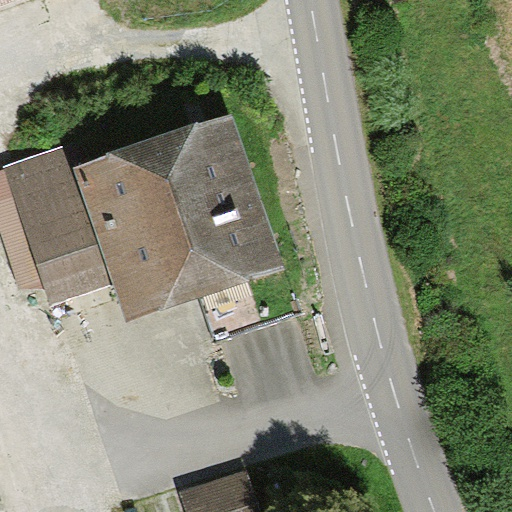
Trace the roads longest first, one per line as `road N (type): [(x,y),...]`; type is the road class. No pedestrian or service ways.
road 1 (tertiary): [(430,511),(388,381),(306,0)]
road 2 (track): [(388,381),(77,474),(89,511)]
road 3 (track): [(0,72),(111,36),(312,35)]
road 4 (track): [(77,474),(0,266)]
